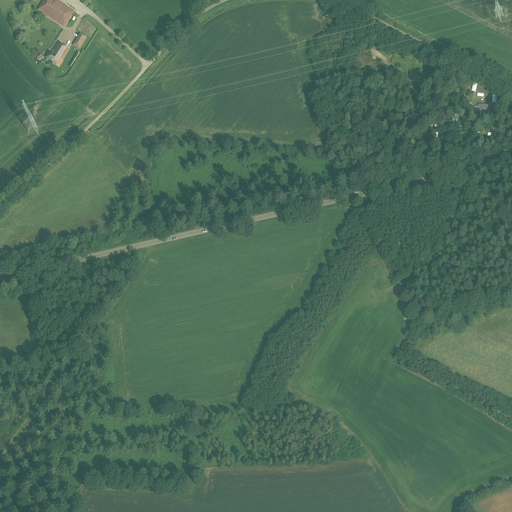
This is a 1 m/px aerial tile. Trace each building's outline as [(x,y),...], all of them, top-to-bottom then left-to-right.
[(41,0),(39,5),(67,21),(72,14),(48,0),(41,0)] [(74,44),(80,48),(87,38),(81,34),(74,44)] [(46,58),(59,67),(63,61),(62,60),(69,48),(58,41),(53,50),(52,49),(50,52),(46,58)] [(397,58),(395,59),(391,52),(386,55),(395,71),(400,68),(399,66),(401,65),(397,58)] [(399,53),(396,56),(402,62),(405,59),(399,53)] [(410,80),(421,86),(424,80),(415,75),(415,74),(413,73),(412,72),(409,77),(411,78),(410,80)]
